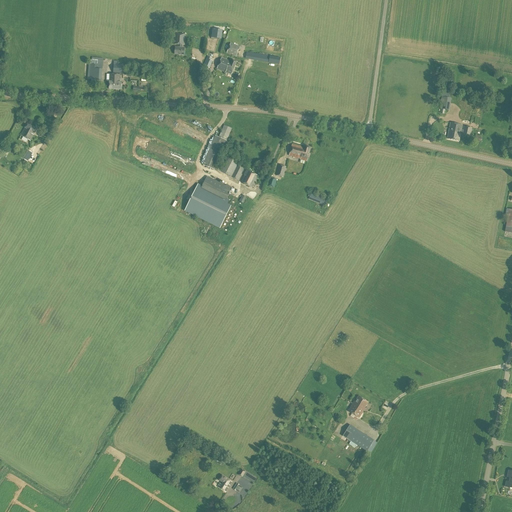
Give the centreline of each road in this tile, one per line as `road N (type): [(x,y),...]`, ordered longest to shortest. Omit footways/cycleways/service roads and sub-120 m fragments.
road 1 (tertiary): [(368,133),(226,107),(0,97)]
road 2 (tertiary): [(480,511),(511,352)]
road 3 (tertiary): [(511,165),(368,133)]
road 4 (unclassified): [(368,133),(386,0)]
